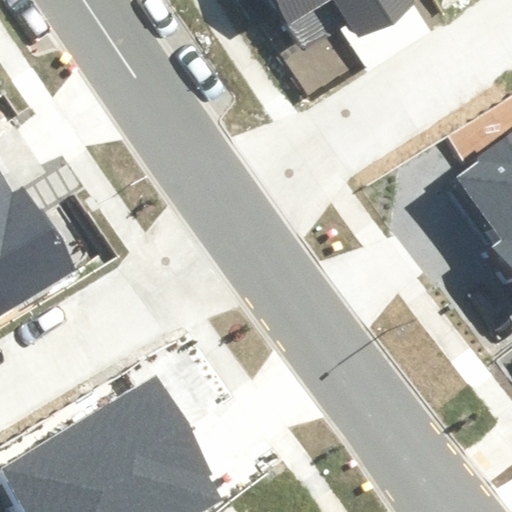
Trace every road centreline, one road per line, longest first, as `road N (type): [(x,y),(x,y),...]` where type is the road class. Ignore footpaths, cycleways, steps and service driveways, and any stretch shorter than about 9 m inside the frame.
road 1 (tertiary): [(241,220),(457,511)]
road 2 (residential): [(241,220),(511,45)]
road 3 (residential): [(0,367),(241,220)]
road 4 (tertiary): [(91,0),(241,220)]
